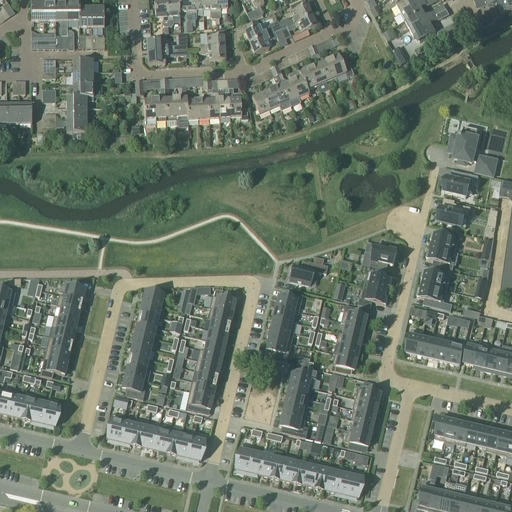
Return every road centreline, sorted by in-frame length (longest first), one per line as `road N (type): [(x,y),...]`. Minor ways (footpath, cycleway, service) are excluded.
road 1 (residential): [(206,483),(253,283),(117,289),(80,451)]
road 2 (residential): [(408,388),(392,384),(385,370),(435,171)]
road 3 (residential): [(239,72),(139,77),(133,0)]
road 4 (residential): [(511,319),(490,314),(504,206)]
road 5 (residential): [(206,483),(80,451)]
road 6 (residential): [(378,511),(408,388)]
road 7 (residential): [(329,511),(206,483)]
